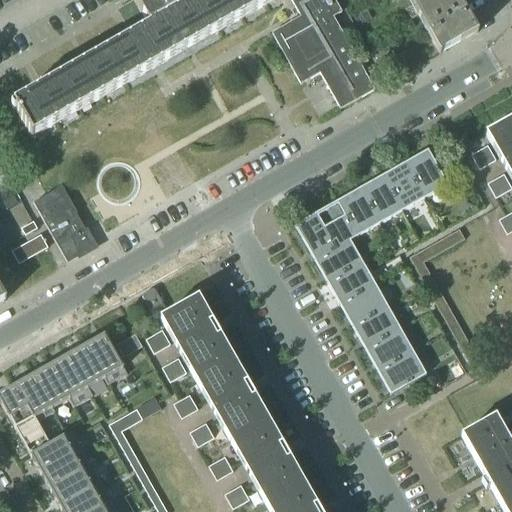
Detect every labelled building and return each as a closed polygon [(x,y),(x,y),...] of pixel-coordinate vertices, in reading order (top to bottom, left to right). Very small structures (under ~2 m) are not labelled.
[(38,99),(14,112),(30,140),(32,139),(54,127),(77,113),(101,100),(124,87),(171,60),(218,33),(253,14),(274,2),(275,1),(276,1),(275,0),(211,0),(202,5),(175,21),(165,2),(162,4),(159,0),(144,0),(143,1),(128,9),(144,38),(108,59),(85,72),(61,85),(38,99)] [(126,19),(131,22),(133,19),(128,9),(143,1),(142,0),(133,0),(129,4),(125,11),(121,17),(126,19)] [(319,75),(332,99),(339,110),(338,111),(339,112),(373,92),(331,20),(340,15),(331,0),(288,0),(300,20),(272,36),(299,86),(319,75)] [(476,35),(456,0),(406,0),(438,56),(439,56),(439,55),(475,35),(476,35)] [(354,16),(360,26),(369,21),(363,11),(354,16)] [(511,121),(484,137),(491,150),(496,147),(511,176),(511,121)] [(470,158),(474,165),(491,156),(486,149),(475,155),(470,158)] [(426,154),(403,167),(422,201),(445,188),(444,186),(434,169),(426,154)] [(491,156),(474,165),(478,173),(488,167),(495,164),(493,160),(491,156)] [(434,169),(444,186),(455,180),(445,162),(434,169)] [(403,167),(381,180),(400,214),(422,201),(403,167)] [(490,194),(507,185),(505,181),(503,177),(486,187),(490,194)] [(381,180),(359,192),(377,227),(400,214),(381,180)] [(511,192),(507,185),(490,194),(494,202),(495,201),(511,192)] [(84,233),(83,232),(60,190),(32,206),(66,266),(77,260),(75,257),(90,249),(82,235),(84,233)] [(336,205),(336,206),(355,239),(377,227),(359,192),(336,205)] [(294,229),(313,263),(347,244),(355,239),(336,206),(325,212),(333,225),(323,231),(315,217),(294,229)] [(501,231),(511,224),(511,215),(505,219),(498,224),(501,231)] [(32,224),(20,231),(24,238),(36,231),(32,224)] [(511,224),(501,231),(506,238),(511,234),(511,224)] [(458,233),(445,240),(451,250),(463,243),(458,233)] [(39,238),(11,254),(18,267),(46,250),(39,238)] [(445,240),(432,247),(438,257),(451,250),(445,240)] [(313,263),(326,285),(360,266),(347,244),(313,263)] [(432,247),(420,254),(426,264),(438,257),(432,247)] [(413,271),(422,266),(426,264),(420,254),(408,261),(413,271)] [(326,285),(339,307),(373,288),(360,266),(326,285)] [(421,285),(430,280),(422,266),(413,271),(421,285)] [(430,300),(438,295),(430,280),(421,285),(430,300)] [(339,307),(351,329),(385,311),(373,288),(339,307)] [(141,300),(150,316),(151,318),(152,319),(153,320),(154,319),(163,314),(164,314),(164,313),(164,312),(164,311),(154,293),(153,292),(152,292),(151,292),(150,292),(142,297),(141,298),(141,299),(141,300)] [(430,300),(438,314),(447,309),(438,295),(430,300)] [(316,511),(315,509),(314,508),(301,485),(289,462),(288,461),(280,448),(280,446),(265,420),(254,400),(253,399),(245,386),(245,384),(232,362),(219,340),(218,338),(211,325),(210,323),(197,300),(159,322),(159,323),(166,334),(170,332),(191,369),(187,372),(194,384),(201,396),(205,393),(225,429),(221,431),(228,443),(235,456),(239,453),(259,489),(255,492),(262,504),(266,511),(316,511)] [(446,329),(455,324),(447,309),(438,314),(446,329)] [(351,329),(364,352),(398,333),(385,311),(351,329)] [(463,338),(455,324),(446,329),(454,344),(463,338)] [(364,352),(376,374),(410,355),(398,333),(364,352)] [(149,351),(165,341),(161,334),(145,343),(144,343),(149,351)] [(135,335),(117,346),(125,358),(142,347),(135,335)] [(103,337),(85,348),(104,381),(103,382),(106,388),(107,388),(126,377),(122,371),(103,337)] [(463,338),(454,344),(461,356),(470,351),(463,338)] [(167,346),(165,341),(149,351),(153,358),(169,348),(167,346)] [(104,381),(85,348),(67,358),(86,391),(87,391),(95,386),(103,382),(104,381)] [(466,365),(475,359),(470,351),(461,356),(466,365)] [(410,355),(376,374),(389,397),(415,382),(418,389),(425,385),(422,378),(423,378),(410,355)] [(91,399),(87,391),(86,391),(67,358),(49,368),(68,401),(67,402),(72,410),(73,410),(91,400),(91,399)] [(475,359),(466,365),(471,373),(480,368),(475,359)] [(160,372),(165,379),(181,370),(178,365),(177,362),(161,371),(160,372)] [(51,411),(67,402),(68,401),(49,368),(31,378),(50,411),(51,411)] [(181,370),(165,379),(169,386),(185,377),(181,370)] [(31,378),(15,387),(36,425),(53,416),(54,415),(52,412),(51,411),(50,411),(31,378)] [(36,425),(15,387),(0,395),(0,407),(13,431),(29,458),(48,447),(45,441),(36,425)] [(176,415),(192,406),(188,399),(179,404),(172,408),(176,415)] [(195,410),(192,406),(176,415),(180,423),(197,413),(195,410)] [(135,413),(128,417),(134,427),(141,423),(135,413)] [(127,431),(134,427),(128,417),(121,421),(127,431)] [(486,486),(493,498),(501,511),(500,511),(511,511),(511,450),(509,445),(495,420),(494,419),(488,423),(488,422),(466,435),(460,439),(460,440),(466,450),(467,451),(481,476),(480,476),(481,477),(486,485),(486,486)] [(121,421),(114,425),(120,435),(127,431),(121,421)] [(120,435),(114,425),(107,429),(113,439),(120,435)] [(192,444),(209,434),(206,430),(204,427),(188,436),(192,444)] [(39,477),(81,453),(71,434),(48,447),(29,458),(39,477)] [(213,442),(209,434),(192,444),(196,451),(197,451),(213,442)] [(119,449),(126,445),(120,435),(113,439),(119,449)] [(132,456),(126,445),(119,449),(125,460),(132,456)] [(91,471),(81,453),(39,477),(49,494),(91,471)] [(125,460),(131,470),(138,466),(132,456),(125,460)] [(211,477),(228,468),(223,461),(207,470),(211,477)] [(137,481),(144,477),(138,466),(131,470),(137,481)] [(230,472),(228,468),(211,477),(215,485),(232,475),(230,472)] [(91,471),(49,494),(59,511),(101,488),(91,471)] [(150,487),(144,477),(137,481),(143,491),(150,487)] [(149,502),(156,498),(150,487),(143,491),(149,502)] [(101,511),(111,506),(101,488),(59,511),(101,511)] [(223,498),(227,506),(244,496),(241,492),(239,489),(223,498)] [(244,496),(227,506),(230,511),(233,511),(248,504),(244,496)] [(154,511),(162,508),(156,498),(149,502),(154,511)]
